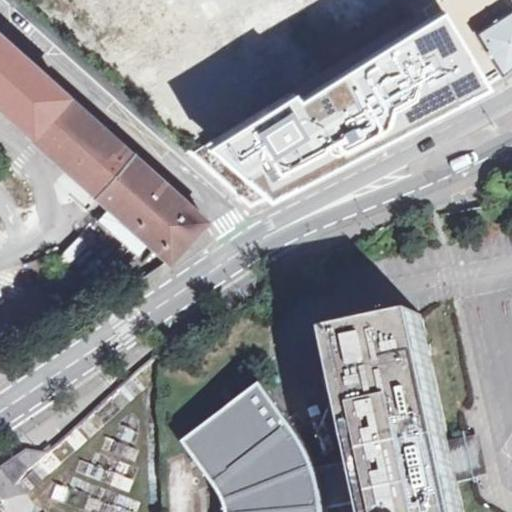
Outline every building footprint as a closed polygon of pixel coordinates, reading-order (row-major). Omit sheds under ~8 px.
[(500,77),(451,0),(430,0),(202,164),(250,205),(500,77)] [(511,8),(473,33),(500,77),(511,67),(511,8)] [(166,264),(204,224),(0,37),(0,111),(28,136),(26,139),(32,145),(97,202),(166,264)] [(419,314),(332,333),(341,371),(360,460),(369,499),(371,511),(462,511),(456,483),(451,461),(448,442),(419,314)] [(314,469),(303,440),(292,426),(263,388),(187,444),(222,495),(227,504),(228,511),(323,511),(324,509),(323,491),(314,469)] [(448,442),(451,461),(456,483),(486,477),(478,436),(448,442)] [(27,450),(4,467),(15,483),(47,453),(27,450)] [(360,460),(314,469),(323,491),(324,509),(369,499),(360,460)]
